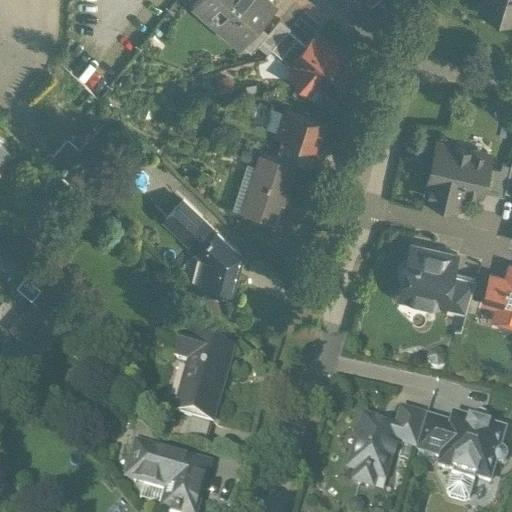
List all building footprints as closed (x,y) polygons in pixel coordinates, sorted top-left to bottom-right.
[(195,0),(192,4),(240,46),(257,27),(276,6),(269,0),(195,0)] [(511,0),(482,0),(479,12),(511,21),(511,0)] [(267,36),(262,42),(271,50),(287,32),(289,30),(279,22),(267,36)] [(267,36),(257,27),(240,46),(250,55),(262,42),(267,36)] [(305,49),(287,32),(271,50),(289,67),(292,63),(305,49)] [(330,48),(316,36),(305,49),(292,63),(298,69),(294,75),(310,89),(315,84),(328,96),(353,68),(339,56),(341,53),(332,45),(330,48)] [(327,123),(285,110),(277,134),(283,136),(316,147),(319,148),(327,123)] [(316,147),(283,136),(279,148),(313,159),(316,147)] [(488,155),(437,144),(432,167),(430,168),(429,173),(430,175),(428,183),(430,183),(426,198),(459,206),(463,191),(479,194),(488,155)] [(313,159),(279,148),(276,159),(295,165),(309,169),(313,159)] [(276,159),(260,154),(242,212),(273,221),(282,192),(286,193),(295,165),(276,159)] [(240,256),(183,201),(164,220),(205,259),(200,285),(232,292),(240,256)] [(456,255),(410,244),(406,265),(404,264),(400,267),(398,272),(398,277),(400,281),(402,282),(398,299),(443,309),(451,274),(456,255)] [(6,300),(16,311),(28,301),(30,303),(43,292),(8,251),(0,257),(0,282),(11,295),(6,300)] [(511,266),(509,266),(505,280),(490,275),(482,302),(497,306),(506,323),(511,320),(511,266)] [(475,280),(451,274),(443,309),(465,314),(475,280)] [(231,351),(197,341),(197,343),(180,339),(174,359),(192,364),(189,366),(186,369),(185,373),(186,376),(187,379),(184,378),(176,405),(179,405),(176,414),(191,418),(192,415),(211,421),(231,351)] [(425,418),(401,410),(395,429),(396,430),(392,443),(393,443),(416,450),(425,418)] [(504,432),(453,417),(451,425),(441,460),(440,460),(438,467),(453,471),(451,477),(473,484),(475,478),(490,482),(495,465),(498,466),(502,464),(505,462),(506,458),(505,454),(503,451),(499,450),(504,432)] [(451,425),(426,418),(425,418),(416,450),(415,452),(440,460),(441,460),(451,425)] [(395,429),(364,420),(355,451),(351,454),(348,462),(351,466),(350,469),(358,471),(355,479),(358,484),(367,487),(373,484),(375,476),(382,478),(388,459),(392,457),(394,453),(394,449),(392,445),(393,443),(392,443),(396,430),(395,429)] [(158,441),(137,422),(130,453),(135,455),(153,460),(158,441)] [(195,511),(208,467),(155,452),(153,460),(135,455),(128,480),(169,491),(163,511),(167,511),(195,511)]
